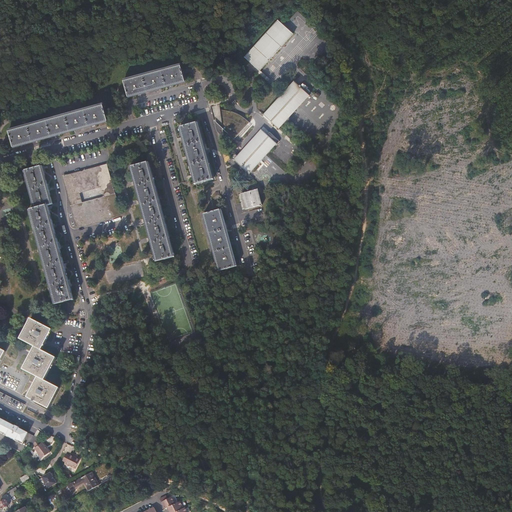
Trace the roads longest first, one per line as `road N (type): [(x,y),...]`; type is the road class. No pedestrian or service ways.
road 1 (track): [(324,511),(320,384),(365,218),(360,120),(339,0)]
road 2 (residential): [(0,404),(63,437),(90,314),(49,145)]
road 3 (residential): [(248,275),(201,104)]
road 4 (residential): [(188,264),(149,118)]
